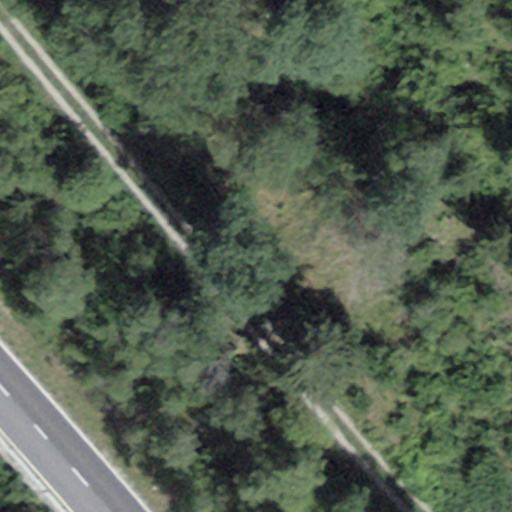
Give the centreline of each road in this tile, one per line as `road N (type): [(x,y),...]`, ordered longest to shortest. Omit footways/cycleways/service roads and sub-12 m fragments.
road 1 (track): [(425,511),(364,455),(0,8)]
road 2 (secondary): [(0,387),(112,511)]
